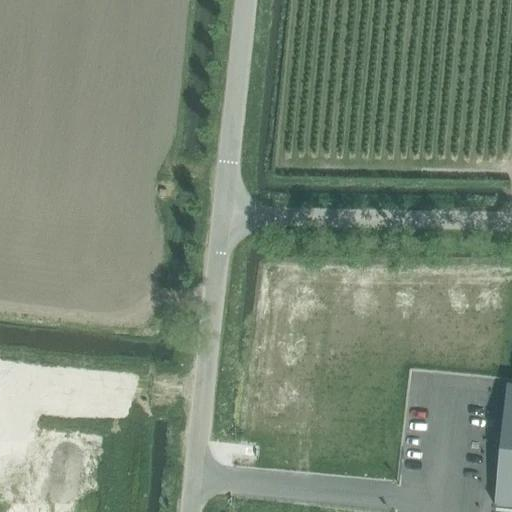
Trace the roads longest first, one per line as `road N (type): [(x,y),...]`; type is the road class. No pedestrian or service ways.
road 1 (unclassified): [(210,242),(511,247)]
road 2 (unclassified): [(184,511),(210,242)]
road 3 (unclassified): [(210,242),(240,0)]
